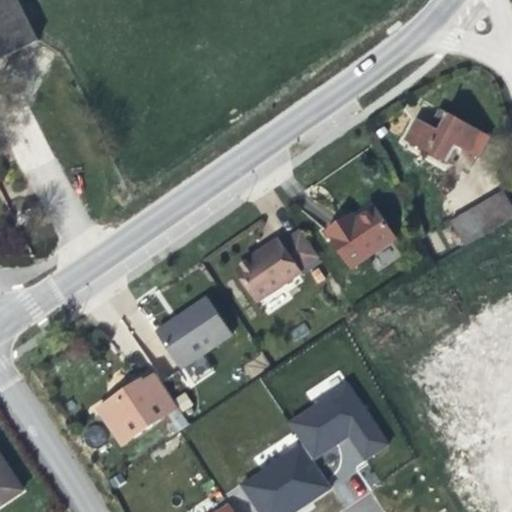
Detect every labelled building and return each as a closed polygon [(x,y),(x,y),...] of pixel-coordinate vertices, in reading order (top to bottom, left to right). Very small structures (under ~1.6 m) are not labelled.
[(0,0),(0,70),(43,49),(18,0),(0,0)] [(489,164),(498,143),(448,122),(441,138),(435,136),(427,133),(418,155),(459,172),(466,154),(489,164)] [(471,252),(478,248),(511,227),(511,199),(511,198),(457,228),(463,238),(471,252)] [(401,244),(378,212),(359,225),(355,219),(345,226),(330,237),(358,274),(401,244)] [(245,279),(268,309),(330,268),(308,238),(269,263),(245,279)] [(240,346),(216,310),(182,333),(167,343),(191,379),(240,346)] [(107,419),(132,455),(188,416),(165,382),(153,391),(151,389),(130,403),(107,419)] [(398,455),(358,395),(300,432),(324,468),(344,456),(360,446),(377,468),(398,455)] [(298,511),(333,489),(304,445),(243,485),(261,511),(298,511)] [(0,511),(17,511),(34,500),(1,454),(0,454),(0,511)]
